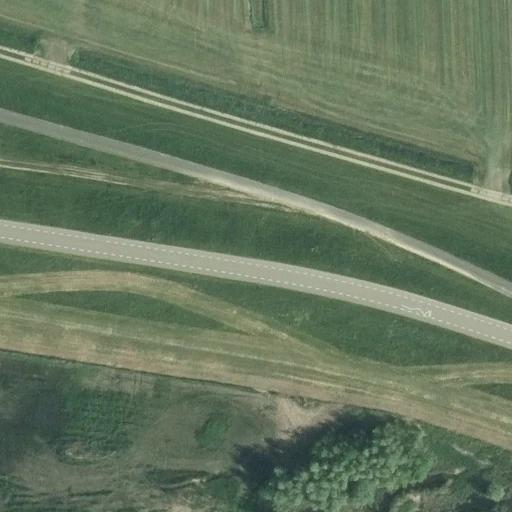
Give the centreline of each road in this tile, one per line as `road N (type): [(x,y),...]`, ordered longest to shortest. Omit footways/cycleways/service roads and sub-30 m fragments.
road 1 (tertiary): [(511,337),(293,277),(0,229)]
road 2 (track): [(276,194),(0,163)]
